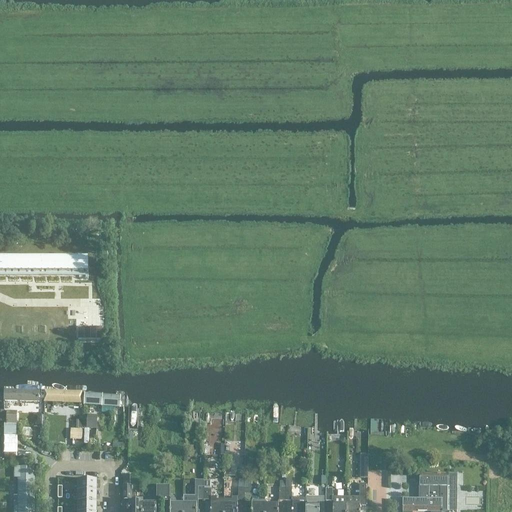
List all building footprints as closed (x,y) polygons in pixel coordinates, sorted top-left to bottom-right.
[(0,275),(2,275),(9,275),(16,275),(22,275),(29,275),(35,275),(42,275),(49,275),(55,275),(62,275),(68,275),(75,275),(82,275),(88,275),(88,261),(82,261),(75,261),(68,261),(62,261),(55,261),(49,261),(42,261),(35,261),(29,261),(22,261),(16,261),(9,261),(2,261),(0,261),(0,275)] [(78,340),(90,340),(90,328),(78,328),(78,340)] [(4,391),(4,401),(40,401),(40,400),(40,391),(4,391)] [(40,401),(40,403),(82,405),(82,393),(40,391),(40,400),(40,401)] [(121,397),(85,393),(84,405),(120,408),(121,397)] [(7,413),(7,424),(16,425),(17,413),(7,413)] [(97,419),(87,418),(87,428),(96,428),(97,419)] [(8,442),(7,451),(28,453),(29,444),(8,442)] [(368,455),(360,454),(360,478),(367,478),(368,455)] [(15,468),(15,476),(15,478),(19,478),(18,507),(15,507),(14,511),(34,511),(35,478),(34,478),(34,468),(15,468)] [(419,500),(403,500),(402,511),(456,511),(457,475),(419,474),(419,487),(419,500)] [(205,501),(205,488),(205,481),(195,481),(195,497),(184,497),(184,505),(183,511),(196,511),(197,505),(198,505),(198,501),(205,501)] [(97,494),(97,482),(77,482),(77,494),(97,494)] [(360,485),(360,498),(347,498),(346,511),(359,511),(360,507),(366,507),(366,486),(360,485)] [(129,511),(142,511),(143,504),(143,500),(136,499),(136,495),(132,495),(132,487),(124,487),(123,500),(130,500),(129,511)] [(150,504),(143,504),(142,511),(155,511),(156,501),(163,501),(163,488),(155,487),(154,496),(150,501),(150,504)] [(183,511),(184,505),(176,504),(176,502),(173,496),(172,496),(172,488),(163,488),(163,501),(170,501),(170,511),(183,511)] [(205,488),(205,501),(211,501),(211,507),(211,511),(224,511),(224,500),(217,500),(217,498),(211,498),(210,498),(210,488),(205,488)] [(237,511),(238,501),(245,501),(245,489),(239,489),(238,498),(232,498),(232,500),(224,500),(224,511),(237,511)] [(265,511),(265,505),(265,501),(265,497),(253,497),(253,489),(245,489),(245,501),(252,501),(251,511),(265,511)] [(305,511),(306,506),(306,503),(306,499),(292,499),(292,489),(286,489),(286,502),(293,502),(292,511),(305,511)] [(346,511),(347,498),(333,498),(333,489),(327,489),(327,502),(334,502),(333,511),(346,511)] [(97,504),(97,494),(77,494),(77,504),(80,504),(97,504)] [(319,511),(319,506),(319,503),(306,503),(306,506),(305,511),(319,511)]
